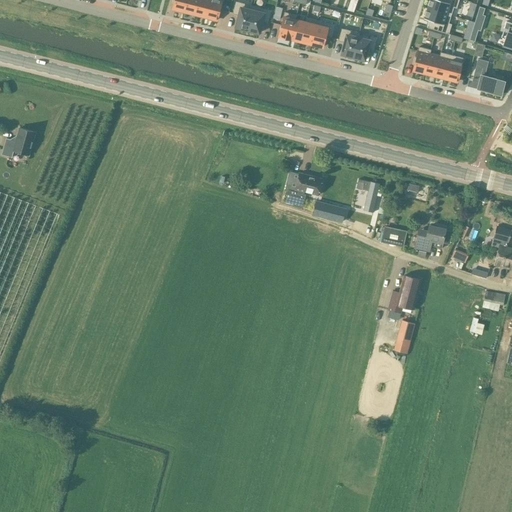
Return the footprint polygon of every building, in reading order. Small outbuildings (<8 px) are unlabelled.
[(174,2),(173,9),(184,12),(187,0),(173,0),(173,2),(174,2)] [(187,0),(184,12),(189,13),(195,14),(198,0),(187,0)] [(198,0),(195,14),(205,17),(209,0),(198,0)] [(209,0),(205,17),(217,20),(221,0),(209,0)] [(429,0),(427,8),(451,15),(453,7),(456,8),(458,0),(429,0)] [(235,1),(232,14),(238,15),(235,27),(236,27),(239,28),(238,29),(247,32),(253,6),(235,1)] [(349,4),(347,10),(353,12),(355,6),(349,4)] [(387,4),(384,11),(390,13),(392,6),(387,4)] [(253,6),(247,32),(255,34),(255,32),(258,33),(262,21),(268,23),(271,10),(253,6)] [(427,8),(424,19),(429,20),(427,27),(448,34),(451,24),(448,23),(451,15),(427,8)] [(275,10),(273,18),(279,20),(281,11),(275,10)] [(283,17),(278,36),(279,36),(279,37),(281,37),(290,39),(295,20),(296,15),(284,12),(283,17)] [(474,22),(469,40),(473,41),(474,42),(478,30),(480,31),(485,16),(482,15),(477,13),(474,22)] [(305,22),(300,41),(311,44),(317,20),(306,18),(305,22)] [(295,20),(290,39),(300,41),(305,22),(295,20)] [(317,20),(311,44),(322,47),(325,36),(332,37),(332,36),(335,25),(317,20)] [(468,21),(463,38),(469,40),(474,22),(471,21),(468,21)] [(507,30),(503,45),(511,48),(511,24),(510,24),(511,23),(506,21),(504,28),(508,30),(507,30)] [(341,28),(338,41),(344,42),(341,54),(342,55),(342,54),(345,55),(344,57),(352,59),(358,35),(359,35),(359,33),(350,31),(341,28)] [(358,35),(352,59),(361,61),(361,59),(364,60),(367,48),(374,50),(377,37),(370,36),(369,38),(359,35),(358,35)] [(477,43),(474,55),(478,56),(482,57),(485,45),(477,43)] [(414,64),(413,70),(424,73),(429,54),(430,54),(431,50),(419,47),(416,58),(415,57),(413,64),(414,64)] [(440,57),(435,76),(445,79),(451,55),(440,52),(439,57),(440,57)] [(429,54),(424,73),(435,76),(440,57),(439,57),(430,54),(429,54)] [(451,55),(445,79),(457,82),(463,58),(460,57),(451,55)] [(478,59),(472,80),(479,82),(478,87),(492,91),(492,93),(501,95),(504,81),(485,76),(488,61),(478,59)] [(1,155),(12,158),(13,151),(28,155),(35,132),(19,128),(16,141),(6,138),(4,146),(1,155)] [(285,203),(302,208),(306,194),(304,194),(304,192),(318,195),(322,179),(298,173),(294,189),(295,189),(294,191),(288,190),(285,203)] [(374,208),(379,184),(358,179),(356,188),(368,191),(365,206),(374,208)] [(417,193),(419,186),(409,183),(407,190),(417,193)] [(341,222),(344,208),(322,203),(319,217),(341,222)] [(442,243),(446,228),(428,224),(427,230),(418,228),(414,248),(429,251),(430,246),(441,249),(442,245),(443,245),(443,243),(442,243)] [(380,242),(403,247),(407,231),(384,226),(380,242)] [(493,266),(509,270),(511,260),(511,248),(506,246),(507,243),(508,243),(511,230),(496,226),(493,239),(501,241),(500,244),(499,244),(493,266)] [(456,249),(453,256),(465,261),(468,254),(456,249)] [(387,310),(400,313),(402,306),(413,309),(421,280),(404,275),(399,292),(392,290),(387,310)] [(483,302),(503,306),(505,294),(485,291),(483,302)] [(474,317),(470,331),(483,335),(486,323),(479,322),(480,318),(474,317)] [(393,350),(407,354),(415,324),(401,320),(393,350)]
